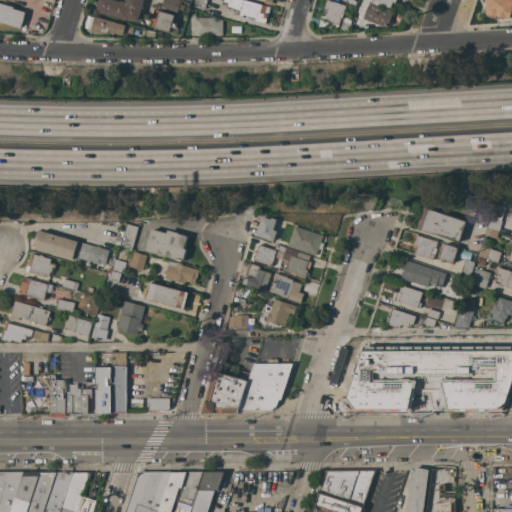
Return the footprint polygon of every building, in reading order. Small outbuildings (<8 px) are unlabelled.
[(128,19),(128,21),(96,12),(99,0),(143,0),(138,21),(128,19)] [(176,0),(180,1),(177,12),(161,7),(163,0),(176,0)] [(206,0),(205,10),(193,6),(194,0),(206,0)] [(243,0),(270,7),(267,19),(266,19),(265,23),(255,20),(256,18),(243,15),(243,17),(239,16),(240,10),(234,9),(233,12),(229,10),(230,8),(226,7),(227,5),(224,4),(224,2),(223,2),(223,0),(243,0)] [(325,0),(330,0),(346,6),(342,18),(343,18),(342,21),(340,21),(337,29),(325,29),(327,21),(320,19),(320,18),(320,17),(320,15),(321,15),(325,0)] [(396,0),(395,3),(392,2),(390,8),(380,5),(379,7),(393,11),(387,28),(363,19),(370,0),(372,1),(372,0),(363,0),(362,4),(357,2),(357,0),(396,0)] [(511,0),(511,18),(509,17),(509,18),(500,15),(499,16),(496,15),(497,14),(491,12),(491,11),(490,10),(491,9),(489,8),(491,3),(492,3),(493,0),(511,0)] [(0,21),(0,3),(13,7),(13,9),(25,12),(21,28),(0,21)] [(151,27),(153,21),(150,20),(152,14),(154,15),(156,10),(159,11),(159,10),(163,11),(163,12),(171,14),(172,12),(177,13),(174,22),(179,24),(177,30),(170,28),(169,32),(151,27)] [(134,27),(132,33),(131,34),(127,33),(127,34),(123,33),(123,35),(115,33),(114,34),(108,32),(108,33),(104,32),(104,34),(91,31),(95,16),(134,27)] [(223,35),(221,35),(209,36),(209,35),(195,35),(194,18),(213,17),(222,20),(223,35)] [(342,22),(343,22),(344,17),(351,19),(350,24),(351,24),(349,29),(340,30),(342,22)] [(496,238),(485,235),(491,217),(489,217),(493,205),(494,205),(505,208),(501,221),(502,221),(496,238)] [(421,229),(421,230),(417,229),(424,206),(466,221),(459,242),(421,229)] [(483,228),(472,224),(475,212),(487,216),(483,228)] [(256,235),(262,217),(270,219),(271,218),(276,219),(273,229),(276,231),(273,241),(256,235)] [(115,245),(116,240),(121,241),(122,237),(119,236),(120,231),(123,232),(125,223),(138,226),(132,249),(115,245)] [(323,235),(321,242),(324,243),(322,249),(319,248),(316,255),(287,246),(294,226),(323,235)] [(32,244),(37,229),(97,247),(97,246),(101,247),(100,248),(110,250),(105,266),(73,256),(72,260),(35,248),(36,245),(32,244)] [(151,229),(166,233),(167,230),(178,233),(178,234),(187,236),(186,242),(187,242),(185,249),(186,249),(183,261),(145,251),(151,229)] [(437,242),(435,248),(436,248),(433,259),(412,253),(411,251),(412,248),(414,248),(416,249),(416,247),(412,246),(413,243),(412,243),(414,236),(416,236),(416,235),(437,242)] [(453,263),(443,259),(442,263),(439,262),(440,259),(439,258),(444,242),(458,247),(453,263)] [(282,258),(282,259),(274,257),(271,266),(254,260),(259,244),(274,250),(276,245),(286,248),(283,259),(282,258)] [(501,252),(497,262),(478,256),(482,245),(491,248),(491,249),(501,252)] [(286,248),(310,256),(308,261),(311,262),(309,268),(306,267),(305,269),(308,270),(307,272),(309,273),(308,276),(306,276),(305,277),(285,270),(289,261),(283,259),(286,248)] [(146,255),(142,270),(141,269),(140,271),(136,270),(137,268),(130,266),(130,265),(127,264),(129,259),(132,259),(134,252),(146,255)] [(40,256),(40,255),(43,256),(51,259),(50,263),(55,264),(54,267),(52,267),(51,273),(50,272),(49,276),(45,275),(43,276),(25,271),(27,265),(26,264),(27,262),(28,262),(28,260),(30,260),(31,259),(30,259),(31,255),(32,255),(32,254),(40,256)] [(486,260),(484,266),(478,264),(480,258),(486,260)] [(124,272),(113,270),(116,259),(126,262),(124,272)] [(474,262),(471,272),(461,270),(464,259),(474,262)] [(446,273),(441,287),(429,283),(428,287),(401,278),(407,260),(446,273)] [(169,261),(176,263),(177,262),(182,264),(182,265),(199,270),(197,278),(196,278),(194,283),(191,284),(186,283),(165,278),(169,261)] [(265,291),(242,283),(249,263),(260,267),(259,269),(271,273),(265,291)] [(511,271),(511,288),(499,284),(501,280),(494,278),(498,267),(511,271)] [(485,288),(470,284),(475,268),(490,273),(485,288)] [(112,271),(121,273),(118,282),(110,280),(112,271)] [(287,298),(279,295),(279,294),(269,291),(272,282),(276,283),(277,279),(273,278),(274,273),(287,277),(293,279),(293,281),(301,284),(298,292),(303,294),(300,303),(287,298)] [(21,293),(22,290),(20,289),(24,277),(26,277),(26,278),(48,284),(53,285),(50,293),(46,291),(43,300),(21,293)] [(78,283),(76,290),(62,286),(64,279),(78,283)] [(188,292),(183,308),(165,303),(164,305),(160,304),(161,302),(146,298),(150,282),(188,292)] [(422,292),(419,302),(421,303),(419,308),(395,300),(397,292),(399,292),(401,285),(422,292)] [(499,297),(511,301),(511,300),(511,315),(508,314),(506,318),(505,318),(503,323),(498,321),(492,318),(492,317),(492,316),(493,314),(490,313),(493,303),(496,304),(499,297)] [(288,304),(289,303),(296,306),(296,308),(296,309),(295,312),(294,312),(294,314),(289,312),(285,326),(278,324),(277,324),(266,321),(267,317),(262,315),(264,310),(269,312),(274,298),(288,304)] [(55,309),(58,299),(74,303),(72,309),(80,311),(79,316),(55,309)] [(50,311),(45,325),(34,322),(33,324),(31,324),(32,321),(19,317),(18,320),(10,317),(10,316),(8,316),(9,313),(11,314),(15,300),(50,311)] [(116,329),(124,300),(145,306),(140,323),(143,324),(141,331),(138,330),(137,335),(116,329)] [(413,324),(411,324),(410,326),(408,325),(408,327),(400,325),(400,327),(396,326),(396,327),(387,324),(387,322),(385,322),(387,316),(389,317),(390,315),(388,314),(390,308),(392,309),(393,306),(396,307),(396,310),(416,316),(413,324)] [(461,306),(474,311),(468,327),(454,327),(461,306)] [(440,312),(438,319),(427,315),(429,309),(440,312)] [(110,317),(107,329),(105,329),(95,327),(99,314),(110,317)] [(248,328),(227,328),(227,316),(232,316),(235,315),(248,314),(248,326),(248,328)] [(92,322),(88,336),(65,329),(69,315),(92,322)] [(435,321),(433,327),(421,323),(423,316),(435,321)] [(47,342),(37,340),(31,338),(31,337),(28,336),(27,340),(22,339),(21,343),(11,340),(11,342),(1,339),(6,322),(49,334),(47,342)] [(105,341),(92,338),(95,327),(108,330),(105,341)] [(251,370),(240,366),(249,338),(261,342),(254,363),(251,370)] [(511,346),(364,346),(347,397),(357,410),(498,409),(506,402),(511,384),(511,346)] [(112,352),(126,352),(126,413),(112,413),(112,367),(112,352)] [(254,363),(292,363),(281,399),(278,399),(276,406),(271,410),(238,410),(248,381),(251,370),(254,363)] [(112,367),(112,413),(97,413),(97,367),(112,367)] [(248,381),(238,410),(237,413),(203,413),(215,371),(248,381)] [(51,414),(51,380),(65,380),(65,395),(65,413),(51,414)] [(65,395),(69,395),(69,384),(78,384),(78,389),(81,389),(81,413),(65,413),(65,395)] [(91,389),(91,397),(88,397),(88,413),(81,413),(81,389),(91,389)] [(169,398),(170,408),(169,408),(171,410),(169,412),(167,410),(167,413),(158,413),(158,410),(148,411),(148,398),(169,398)] [(131,408),(131,400),(144,400),(144,408),(131,408)] [(422,511),(406,511),(409,494),(408,494),(410,483),(412,468),(422,469),(429,470),(422,511)] [(375,475),(373,474),(362,506),(364,506),(362,511),(327,511),(321,510),(322,507),(315,505),(322,469),(377,469),(376,471),(375,475)] [(433,469),(427,511),(455,511),(455,478),(446,469),(433,469)] [(11,511),(0,511),(0,471),(24,471),(22,475),(11,511)] [(27,511),(38,476),(39,472),(57,472),(44,511),(27,511)] [(60,511),(44,511),(57,472),(74,472),(60,511)] [(89,472),(81,496),(75,511),(60,511),(74,472),(89,472)] [(174,511),(126,511),(138,474),(140,472),(188,472),(174,511)] [(190,511),(174,511),(188,472),(204,472),(190,511)] [(190,511),(204,472),(224,472),(218,490),(214,490),(207,511),(190,511)] [(27,511),(11,511),(22,475),(38,476),(27,511)] [(96,501),(92,511),(75,511),(81,496),(96,501)]
